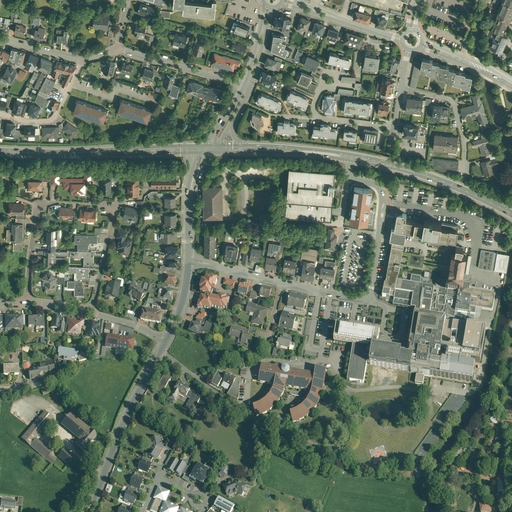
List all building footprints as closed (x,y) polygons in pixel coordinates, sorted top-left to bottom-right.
[(212,7),(183,4),(183,0),(174,0),(174,7),(184,8),(183,13),(215,16),(216,1),(213,1),(212,7)] [(511,12),(511,6),(504,3),(500,12),(498,12),(497,16),(509,21),(511,12)] [(154,8),(141,4),(138,13),(146,15),(146,18),(150,20),(151,17),(152,17),(154,8)] [(368,13),(359,11),(359,12),(356,11),(353,19),(357,20),(357,21),(365,23),(365,22),(368,23),(371,16),(368,15),(368,13)] [(108,17),(96,16),(95,28),(107,29),(108,17)] [(284,16),(280,16),(280,17),(275,17),(274,27),(280,28),(280,30),(283,30),(285,29),(290,30),(291,19),(289,19),(289,18),(284,17),(284,16)] [(509,21),(497,16),(491,30),(503,35),(509,21)] [(387,20),(378,17),(376,25),(385,28),(387,20)] [(310,21),(302,18),(301,20),(300,20),(298,24),(299,25),(297,31),(302,32),(302,30),(306,31),(310,21)] [(254,27),(241,22),(239,26),(243,27),(240,36),(250,39),(254,27)] [(23,25),(16,23),(14,32),(24,34),(25,31),(26,30),(25,30),(26,27),(23,26),(23,25)] [(324,25),(316,23),(315,26),(314,26),(312,29),(313,30),(312,33),(321,36),(324,25)] [(146,27),(137,25),(135,32),(136,33),(135,36),(139,36),(140,33),(145,34),(146,27)] [(45,29),(39,28),(38,31),(36,30),(34,37),(43,39),(45,29)] [(339,32),(329,29),(326,38),(336,41),(337,36),(339,32)] [(503,35),(491,30),(489,36),(494,38),(491,45),(496,47),(495,49),(500,52),(501,52),(507,37),(503,35)] [(56,34),(55,43),(63,43),(63,44),(67,45),(68,34),(68,31),(66,31),(63,31),(63,35),(56,34)] [(351,33),(350,33),(347,32),(346,34),(345,34),(344,38),(345,38),(344,42),(359,47),(361,43),(362,43),(363,39),(362,39),(362,37),(359,36),(359,35),(351,33)] [(182,35),(176,33),(173,44),(180,46),(180,45),(185,46),(188,35),(183,34),(182,35)] [(284,35),(274,34),(273,37),(272,37),(270,47),(272,48),(271,51),(285,57),(285,55),(289,57),(292,51),(284,47),(284,46),(285,46),(286,43),(283,42),(284,35)] [(241,40),(236,38),(231,47),(243,53),(247,45),(241,42),(241,40)] [(205,44),(196,41),(193,52),(202,55),(205,44)] [(9,53),(2,49),(2,50),(0,53),(0,65),(3,59),(5,60),(9,53)] [(25,52),(17,50),(11,49),(9,56),(14,57),(14,60),(23,62),(25,52)] [(303,51),(298,49),(295,57),(300,59),(303,51)] [(241,60),(215,52),(212,62),(233,69),(235,66),(236,66),(237,63),(240,64),(241,60)] [(501,52),(500,52),(497,57),(504,60),(507,54),(501,52)] [(338,55),(330,53),(328,62),(337,64),(337,63),(341,63),(340,65),(349,67),(352,58),(343,56),(343,54),(339,53),(338,55)] [(39,57),(30,54),(27,62),(28,62),(26,67),(33,69),(35,65),(36,65),(39,57)] [(380,57),(365,55),(363,67),(368,68),(368,69),(373,70),(373,69),(378,70),(380,57)] [(319,61),(307,56),(303,65),(313,69),(315,70),(317,66),(319,66),(320,65),(320,64),(320,63),(320,62),(319,62),(319,61)] [(395,57),(389,56),(386,73),(392,74),(392,73),(397,74),(397,73),(398,73),(398,71),(398,70),(399,63),(400,63),(400,61),(400,60),(400,59),(395,58),(395,57)] [(52,62),(42,58),(38,67),(43,69),(49,71),(52,62)] [(274,60),(268,58),(265,65),(279,70),(281,63),(274,60)] [(432,60),(422,58),(421,67),(420,70),(428,72),(428,73),(437,75),(439,65),(439,63),(432,62),(432,60)] [(116,62),(107,60),(106,61),(105,61),(104,61),(103,61),(103,62),(103,63),(103,64),(103,65),(104,65),(105,65),(104,73),(113,75),(116,62)] [(63,63),(57,62),(53,77),(57,77),(59,71),(68,73),(67,76),(66,76),(62,85),(66,87),(76,66),(69,65),(70,64),(63,63)] [(133,65),(124,62),(121,72),(131,74),(133,65)] [(449,67),(439,65),(437,75),(436,76),(445,78),(444,80),(453,81),(455,71),(455,70),(448,68),(449,67)] [(10,68),(8,66),(2,76),(4,78),(5,80),(6,80),(8,80),(10,81),(13,76),(16,71),(13,69),(11,67),(10,68)] [(26,72),(20,69),(17,74),(23,77),(26,72)] [(43,69),(35,86),(40,89),(41,88),(47,77),(49,71),(43,69)] [(154,71),(145,69),(143,77),(146,78),(146,79),(152,81),(154,71)] [(271,74),(268,73),(262,71),(262,73),(261,73),(260,74),(260,75),(260,76),(258,81),(268,85),(268,86),(269,86),(271,87),(272,87),(273,84),(277,86),(279,82),(275,80),(276,77),(271,75),(271,74)] [(311,75),(301,71),(297,82),(308,87),(313,76),(311,75)] [(465,73),(455,71),(453,81),(453,83),(461,84),(461,86),(470,88),(472,76),(465,75),(465,73)] [(175,77),(167,75),(164,86),(172,88),(173,88),(171,93),(177,95),(180,86),(174,85),(173,85),(172,85),(175,77)] [(55,81),(47,77),(41,88),(50,93),(55,81)] [(390,79),(386,78),(385,80),(383,79),(382,84),(378,83),(376,91),(381,92),(380,92),(383,93),(383,95),(387,96),(387,93),(391,94),(392,87),(394,87),(395,82),(393,82),(390,81),(390,79)] [(198,84),(191,82),(187,92),(191,93),(192,92),(195,93),(198,84)] [(317,86),(311,83),(308,90),(314,93),(317,86)] [(205,86),(198,84),(195,93),(205,96),(207,87),(205,87),(205,86)] [(293,103),(286,101),(287,98),(286,97),(288,93),(289,93),(290,90),(293,91),(294,91),(294,90),(295,90),(295,87),(294,86),(292,86),(291,86),(289,87),(287,88),(283,96),(279,94),(277,99),(281,101),(280,104),(282,104),(280,109),(278,108),(278,110),(283,112),(284,110),(290,112),(294,102),(293,102),(293,103)] [(217,89),(210,87),(209,88),(207,87),(205,96),(214,98),(217,89)] [(47,98),(49,94),(40,89),(38,94),(47,98)] [(224,91),(217,89),(214,98),(218,99),(218,101),(221,102),(224,91)] [(301,95),(298,94),(298,93),(293,91),(290,90),(289,93),(288,93),(286,97),(287,98),(286,101),(293,103),(293,102),(294,102),(299,104),(298,106),(305,108),(306,106),(307,106),(309,101),(308,101),(309,98),(302,95),(301,95)] [(270,96),(262,93),(261,95),(259,95),(257,99),(259,100),(258,102),(260,103),(260,104),(265,106),(265,105),(270,107),(270,108),(275,110),(275,109),(277,110),(278,110),(278,108),(280,109),(282,104),(280,104),(281,101),(277,99),(273,98),(269,97),(270,96)] [(47,98),(38,94),(35,100),(48,107),(50,104),(48,103),(49,100),(47,98)] [(334,96),(327,95),(327,97),(325,96),(324,99),(323,99),(322,109),(323,109),(323,112),(325,112),(325,113),(332,114),(333,110),(335,111),(337,101),(337,100),(334,100),(334,96)] [(50,104),(48,107),(55,110),(59,102),(52,99),(50,104)] [(137,104),(122,99),(118,110),(123,112),(123,113),(128,115),(129,114),(133,115),(137,104)] [(343,99),(341,111),(345,111),(344,114),(353,116),(354,112),(359,113),(359,116),(368,118),(368,116),(372,116),(374,103),(343,99)] [(415,100),(407,99),(405,112),(409,112),(409,111),(413,111),(415,100)] [(93,105),(78,100),(74,111),(79,112),(78,114),(89,117),(89,116),(93,105)] [(423,101),(415,100),(413,111),(413,113),(418,114),(418,112),(421,113),(423,101)] [(24,103),(15,101),(12,111),(21,113),(24,104),(24,103)] [(386,101),(382,101),(382,102),(379,102),(378,111),(378,113),(382,114),(382,112),(388,113),(388,112),(389,111),(389,109),(389,108),(388,108),(389,103),(386,103),(386,101)] [(481,102),(475,103),(476,105),(461,109),(464,119),(478,115),(481,123),(480,123),(480,124),(484,122),(486,127),(489,126),(483,113),(484,113),(482,104),(481,104),(481,102)] [(40,106),(31,104),(29,112),(29,113),(38,115),(40,106)] [(152,109),(137,104),(133,115),(138,117),(137,118),(143,120),(144,119),(148,120),(152,109)] [(108,110),(93,105),(89,116),(94,117),(93,119),(99,121),(99,119),(104,121),(108,110)] [(441,106),(433,105),(432,117),(435,118),(435,119),(440,120),(441,106)] [(449,107),(441,106),(440,120),(447,121),(449,107)] [(262,116),(252,111),(252,114),(251,117),(251,118),(250,118),(251,119),(251,120),(252,122),(253,125),(253,126),(254,125),(255,127),(257,128),(259,129),(262,123),(263,124),(264,121),(262,116)] [(290,122),(284,121),(284,123),(278,122),(277,132),(283,133),(283,131),(289,132),(289,133),(295,133),(296,124),(289,123),(290,122)] [(15,124),(7,123),(6,134),(14,135),(15,130),(15,124)] [(78,130),(68,123),(64,128),(63,129),(64,130),(69,133),(67,135),(71,138),(78,130)] [(320,127),(313,127),(313,135),(321,136),(321,135),(328,135),(328,136),(336,137),(337,133),(337,129),(331,129),(331,126),(320,124),(320,127)] [(414,126),(409,125),(409,126),(404,125),(403,135),(412,136),(417,137),(420,137),(420,136),(420,132),(417,131),(418,127),(413,126),(414,126)] [(35,127),(24,128),(25,136),(35,135),(35,134),(35,127)] [(56,127),(43,127),(43,136),(49,136),(49,137),(56,137),(56,127)] [(62,131),(60,127),(56,127),(56,137),(64,136),(62,131)] [(349,129),(344,128),(343,138),(356,140),(357,130),(352,130),(353,128),(349,128),(349,129)] [(363,130),(362,141),(376,143),(378,132),(363,130)] [(442,136),(435,135),(433,148),(441,149),(442,137),(442,136)] [(450,138),(442,137),(441,149),(449,150),(450,138)] [(458,138),(450,137),(450,138),(449,150),(456,151),(458,138)] [(482,139),(473,142),(474,147),(481,145),(482,148),(481,149),(483,156),(491,153),(489,146),(488,147),(487,143),(488,143),(487,138),(482,139)] [(491,160),(481,162),(485,176),(494,173),(492,165),(498,164),(497,159),(497,158),(491,160)] [(448,160),(440,159),(439,170),(446,173),(447,169),(448,160)] [(458,161),(448,160),(447,169),(457,170),(458,161)] [(335,170),(289,167),(285,216),(331,220),(332,212),(335,170)] [(152,178),(152,181),(152,187),(160,186),(160,178),(152,178)] [(168,178),(160,178),(160,186),(168,186),(168,178)] [(176,178),(168,178),(168,186),(176,186),(176,178)] [(85,179),(64,180),(64,184),(66,184),(66,187),(71,187),(72,188),(72,190),(75,190),(75,193),(80,193),(80,192),(85,192),(85,187),(87,186),(87,183),(87,179),(85,179)] [(39,180),(28,180),(28,181),(28,182),(28,184),(28,187),(28,186),(32,186),(32,189),(33,189),(33,190),(35,190),(36,189),(42,190),(42,181),(42,180),(39,180)] [(110,180),(100,180),(100,185),(103,185),(103,191),(110,191),(110,180)] [(138,180),(135,180),(134,180),(133,180),(132,180),(128,180),(129,195),(132,195),(133,196),(134,196),(135,195),(139,195),(138,180)] [(222,187),(204,187),(204,218),(223,218),(222,187)] [(372,190),(354,187),(350,222),(367,224),(369,214),(370,214),(370,210),(370,209),(369,209),(372,190)] [(175,197),(166,197),(166,202),(167,202),(167,206),(175,206),(175,197)] [(19,204),(10,204),(10,213),(14,213),(14,214),(16,214),(23,214),(23,205),(19,205),(19,204)] [(67,207),(60,207),(60,212),(59,211),(58,215),(60,215),(60,218),(69,219),(69,217),(73,217),(73,209),(67,209),(67,207)] [(139,210),(126,207),(125,213),(126,213),(125,217),(131,219),(131,220),(132,221),(132,218),(136,219),(136,220),(136,223),(139,210)] [(87,210),(81,210),(81,213),(80,214),(80,215),(81,216),(80,220),(95,221),(96,217),(96,215),(96,214),(96,211),(90,210),(87,210)] [(441,223),(424,220),(424,223),(420,223),(420,222),(418,220),(418,219),(406,217),(406,214),(397,213),(394,229),(392,228),(390,240),(392,240),(392,245),(403,247),(406,231),(426,235),(426,236),(430,237),(429,244),(433,245),(433,246),(437,247),(442,243),(443,238),(456,240),(459,226),(442,223),(442,224),(441,224),(441,223)] [(176,214),(167,214),(167,225),(170,225),(170,226),(176,225),(176,214)] [(16,224),(12,224),(12,230),(7,230),(7,239),(14,239),(14,250),(22,251),(22,245),(24,245),(24,235),(25,235),(25,218),(24,224),(16,224)] [(61,229),(47,229),(47,233),(48,233),(48,236),(47,237),(47,244),(49,244),(56,244),(57,236),(61,236),(61,229)] [(170,232),(160,232),(160,241),(172,241),(172,236),(176,236),(176,229),(170,229),(170,232)] [(335,230),(329,229),(328,233),(329,233),(327,246),(330,246),(330,248),(335,249),(336,242),(335,241),(336,238),(337,238),(337,236),(334,236),(335,230)] [(127,232),(119,230),(117,237),(119,237),(125,239),(126,236),(127,236),(127,232)] [(214,233),(205,233),(206,256),(214,256),(214,233)] [(98,235),(75,235),(75,240),(79,240),(79,243),(78,243),(77,251),(88,251),(89,242),(97,243),(98,235)] [(281,245),(269,243),(267,256),(267,258),(266,262),(265,269),(270,270),(270,271),(275,271),(277,270),(277,266),(276,265),(276,263),(276,260),(281,261),(282,255),(285,237),(282,236),(281,245)] [(125,239),(119,237),(119,238),(121,238),(120,242),(118,242),(117,247),(122,248),(123,250),(123,253),(127,254),(128,250),(129,250),(132,240),(129,239),(128,239),(125,239)] [(397,281),(403,247),(392,245),(382,297),(389,298),(390,296),(394,297),(397,281)] [(174,246),(170,246),(170,247),(167,247),(166,256),(178,256),(178,251),(179,251),(179,249),(178,248),(178,247),(174,247),(174,246)] [(237,248),(226,246),(225,256),(235,258),(237,248)] [(317,250),(306,248),(306,246),(306,248),(304,260),(316,262),(318,250),(318,248),(317,250)] [(456,246),(454,254),(461,255),(462,249),(463,250),(463,247),(456,246)] [(262,250),(251,249),(251,252),(244,251),(243,262),(249,263),(249,259),(251,260),(251,258),(259,259),(259,260),(260,260),(262,250)] [(49,251),(38,250),(38,254),(49,254),(49,257),(45,257),(45,263),(49,263),(49,266),(56,266),(56,263),(56,258),(67,258),(67,251),(56,251),(49,251)] [(77,251),(71,250),(70,257),(82,257),(82,255),(84,255),(84,267),(89,267),(94,267),(94,264),(93,264),(93,256),(91,256),(92,251),(88,251),(77,251)] [(498,253),(481,250),(478,268),(495,270),(498,253)] [(509,255),(498,253),(495,270),(506,272),(509,255)] [(454,254),(451,254),(446,289),(463,292),(464,284),(461,284),(466,256),(461,255),(454,254)] [(294,261),(286,259),(285,259),(283,270),(288,270),(288,269),(295,270),(294,272),(295,272),(297,260),(294,260),(294,261)] [(316,262),(304,260),(304,263),(303,263),(301,277),(310,279),(312,280),(312,279),(313,279),(316,262)] [(336,261),(326,260),(326,265),(327,265),(327,267),(321,266),(320,275),(325,276),(325,279),(323,279),(323,282),(329,283),(330,280),(332,280),(332,277),(334,278),(335,273),(333,273),(334,267),(335,267),(335,265),(336,261)] [(84,267),(65,266),(65,271),(78,272),(77,278),(89,279),(89,278),(89,267),(84,267)] [(56,278),(49,271),(42,278),(47,283),(47,285),(46,286),(46,291),(55,292),(55,282),(57,282),(57,278),(56,278)] [(171,275),(170,277),(167,276),(167,277),(165,276),(164,281),(166,282),(165,284),(165,285),(169,285),(175,287),(175,283),(177,282),(177,280),(176,279),(177,278),(175,278),(175,277),(171,275)] [(397,281),(394,297),(394,299),(411,302),(410,308),(415,309),(414,315),(417,315),(422,285),(427,286),(427,282),(423,281),(422,285),(420,285),(421,277),(420,276),(420,278),(412,276),(413,275),(412,275),(410,283),(397,281)] [(210,279),(206,277),(205,281),(203,281),(200,293),(209,296),(210,296),(211,290),(214,291),(217,290),(217,289),(214,288),(217,279),(210,277),(210,279)] [(124,280),(118,279),(118,281),(116,281),(116,284),(117,284),(116,286),(119,287),(123,288),(124,280)] [(237,282),(225,279),(223,285),(230,286),(230,288),(235,290),(237,282)] [(77,281),(68,280),(67,287),(68,287),(68,286),(75,287),(74,297),(84,298),(84,287),(83,287),(83,284),(81,284),(82,281),(77,281)] [(246,284),(242,283),(242,285),(240,284),(238,293),(246,295),(249,287),(246,286),(246,284)] [(446,289),(427,286),(422,285),(417,315),(427,317),(427,313),(434,314),(433,318),(445,320),(445,323),(478,329),(479,321),(480,321),(482,309),(492,311),(495,295),(470,290),(470,285),(464,284),(463,292),(446,289)] [(116,286),(109,285),(109,288),(108,288),(107,292),(108,292),(107,295),(117,297),(117,295),(118,295),(119,291),(118,291),(119,287),(116,286)] [(146,294),(134,285),(128,293),(129,294),(128,295),(132,298),(133,296),(140,302),(146,294)] [(271,289),(263,287),(262,286),(260,294),(265,296),(265,298),(268,299),(269,297),(270,297),(272,289),(271,289)] [(164,290),(163,290),(160,290),(158,299),(164,300),(164,299),(172,300),(173,299),(173,298),(172,297),(173,292),(164,290)] [(205,294),(204,297),(201,296),(198,307),(206,309),(206,308),(211,308),(211,307),(217,308),(217,307),(225,308),(226,305),(227,305),(229,299),(226,298),(226,297),(220,295),(218,296),(217,299),(209,297),(209,296),(205,294)] [(294,297),(289,296),(288,301),(289,301),(288,304),(296,306),(298,297),(294,296),(294,297)] [(303,298),(298,297),(296,306),(304,308),(305,305),(306,305),(307,300),(303,299),(303,298)] [(411,302),(394,299),(393,305),(410,308),(411,302)] [(267,311),(256,308),(257,304),(249,302),(246,311),(255,313),(253,322),(263,324),(264,320),(264,321),(267,311)] [(152,311),(145,310),(145,312),(142,311),(141,320),(151,321),(152,311)] [(160,312),(152,311),(151,321),(160,323),(162,314),(159,314),(160,312)] [(289,313),(283,311),(279,327),(292,331),(296,317),(289,315),(289,313)] [(200,312),(200,314),(198,314),(198,316),(196,316),(195,319),(201,321),(203,318),(205,318),(206,314),(200,312)] [(417,315),(414,315),(412,331),(409,330),(407,342),(400,341),(399,347),(401,347),(400,351),(405,352),(405,353),(381,349),(381,347),(378,346),(377,349),(355,345),(351,371),(349,371),(349,372),(351,372),(350,381),(364,383),(367,362),(370,363),(369,365),(411,371),(419,372),(423,373),(431,374),(431,375),(472,382),(475,365),(470,364),(446,361),(437,360),(438,355),(440,355),(440,354),(445,323),(445,320),(433,318),(427,317),(417,315)] [(389,316),(387,331),(396,332),(398,317),(389,316)] [(14,318),(11,318),(11,317),(6,317),(6,326),(6,327),(9,327),(9,329),(14,329),(14,318)] [(22,326),(22,317),(17,317),(17,318),(14,318),(14,329),(19,329),(19,327),(22,327),(22,326)] [(38,317),(35,317),(35,318),(28,318),(28,327),(36,327),(36,329),(44,328),(44,319),(38,319),(38,317)] [(61,318),(52,317),(51,328),(58,329),(60,329),(61,324),(61,318)] [(204,328),(192,323),(191,328),(190,327),(190,328),(189,328),(189,329),(189,330),(190,330),(190,331),(198,334),(199,331),(203,332),(204,330),(209,332),(212,324),(207,321),(204,328)] [(70,322),(69,322),(69,326),(68,333),(80,334),(80,329),(81,323),(70,322)] [(93,323),(88,322),(88,323),(87,323),(86,334),(92,335),(91,337),(96,338),(97,336),(98,328),(98,324),(95,323),(95,324),(93,324),(93,323)] [(470,364),(470,362),(480,364),(486,330),(478,329),(445,323),(440,354),(446,355),(446,361),(470,364)] [(249,331),(241,329),(241,328),(232,326),(230,331),(233,332),(232,335),(239,337),(239,339),(242,339),(241,345),(250,347),(252,338),(248,337),(249,333),(249,332),(249,331)] [(377,349),(378,346),(380,335),(337,328),(335,342),(355,345),(377,349)] [(118,336),(107,335),(106,347),(116,348),(116,349),(118,336)] [(130,338),(118,336),(116,349),(117,349),(123,350),(124,349),(128,350),(128,349),(131,349),(132,349),(132,348),(133,347),(134,342),(133,341),(133,340),(132,339),(129,339),(130,338)] [(292,338),(285,336),(284,340),(280,339),(280,341),(278,340),(277,345),(277,346),(276,349),(280,350),(281,346),(289,348),(289,349),(289,350),(292,351),(293,350),(294,347),(295,347),(294,346),(295,344),(294,343),(291,342),(292,338)] [(61,349),(58,349),(55,350),(58,360),(71,362),(78,359),(79,352),(61,349)] [(83,353),(79,352),(78,359),(79,361),(86,359),(83,353)] [(52,361),(44,362),(45,362),(46,365),(48,371),(54,370),(52,361)] [(288,368),(288,367),(287,367),(286,367),(285,367),(284,368),(283,368),(277,364),(275,367),(262,365),(259,381),(261,381),(260,382),(265,383),(265,382),(268,382),(268,383),(273,384),(272,384),(273,384),(273,383),(275,384),(274,386),(272,386),(271,389),(268,394),(266,393),(263,397),(264,399),(259,402),(260,405),(254,407),(256,417),(257,417),(259,416),(259,415),(262,414),(263,414),(267,412),(270,409),(270,410),(274,407),(274,406),(276,403),(277,404),(280,400),(279,399),(281,396),(282,396),(284,392),(283,391),(283,389),(284,390),(285,388),(284,388),(284,385),(289,386),(288,387),(289,387),(291,387),(291,386),(294,387),(294,388),(298,388),(299,388),(301,388),(301,389),(306,390),(306,389),(312,390),(311,393),(309,392),(308,395),(305,400),(303,399),(299,403),(301,405),(296,408),(297,411),(291,413),(293,423),(294,423),(293,423),(296,422),(296,421),(299,420),(300,421),(304,418),(307,415),(307,416),(311,413),(311,412),(313,409),(314,410),(317,406),(316,405),(318,402),(319,402),(321,398),(320,397),(321,394),(322,394),(322,391),(323,392),(323,391),(323,389),(324,389),(322,388),(323,386),(323,387),(324,382),(323,382),(324,379),(325,379),(325,374),(325,372),(326,372),(326,370),(327,369),(316,367),(315,374),(296,371),(297,370),(296,371),(290,370),(289,369),(288,368)] [(18,365),(3,365),(4,375),(19,374),(18,365)] [(46,365),(35,367),(35,369),(28,371),(30,380),(39,378),(38,371),(40,371),(40,372),(41,372),(41,373),(48,371),(46,365)] [(175,372),(169,369),(164,377),(169,380),(170,381),(175,372)] [(236,379),(227,374),(226,375),(218,371),(211,383),(218,387),(222,379),(224,380),(223,381),(224,381),(224,380),(228,382),(227,383),(232,386),(236,379)] [(423,373),(419,372),(418,375),(416,375),(415,383),(423,384),(424,376),(423,376),(423,373)] [(164,377),(163,377),(158,387),(160,388),(158,391),(162,393),(169,380),(164,377)] [(236,379),(232,386),(227,395),(237,400),(239,398),(240,383),(242,383),(243,381),(238,378),(237,380),(236,379),(237,379),(236,378),(236,379)] [(179,381),(174,390),(175,390),(172,395),(171,395),(169,398),(171,399),(175,401),(179,393),(186,397),(190,389),(184,385),(184,384),(179,381)] [(195,392),(190,389),(186,397),(191,399),(186,408),(193,412),(198,403),(202,396),(194,392),(195,392)] [(45,412),(22,439),(30,446),(53,419),(45,412)] [(495,413),(490,419),(491,421),(492,423),(494,424),(496,424),(501,418),(495,413)] [(97,436),(71,414),(61,424),(79,440),(75,445),(83,452),(97,436)] [(158,437),(156,438),(155,438),(150,440),(152,447),(148,454),(149,455),(150,456),(151,457),(152,457),(156,459),(163,448),(160,437),(158,438),(158,437)] [(177,444),(170,440),(166,447),(173,451),(177,444)] [(50,455),(37,444),(33,448),(46,460),(50,455)] [(75,457),(64,448),(58,456),(68,465),(75,457)] [(173,459),(170,457),(165,465),(169,467),(173,459)] [(150,464),(142,461),(138,459),(138,460),(137,464),(140,465),(139,469),(140,469),(139,471),(142,472),(143,470),(148,472),(151,465),(150,464)] [(179,462),(173,459),(169,467),(167,469),(173,472),(174,471),(180,475),(181,473),(186,465),(180,461),(179,462)] [(489,473),(480,469),(482,465),(477,463),(474,471),(479,473),(488,477),(488,476),(495,479),(497,474),(500,475),(502,471),(500,471),(500,470),(494,467),(492,475),(489,474),(489,473)] [(186,465),(181,473),(185,475),(186,472),(189,467),(186,465)] [(191,475),(189,478),(190,479),(195,482),(196,481),(203,485),(205,481),(206,482),(209,476),(209,475),(211,472),(208,470),(209,469),(205,467),(204,468),(201,466),(200,467),(197,465),(196,467),(195,467),(192,473),(192,474),(191,475)] [(222,465),(216,475),(222,478),(227,470),(222,466),(222,465)] [(189,478),(191,475),(186,472),(185,475),(182,479),(188,482),(190,479),(189,478)] [(142,479),(134,476),(131,484),(132,484),(131,486),(134,487),(135,485),(140,488),(143,480),(142,479)] [(236,481),(224,486),(227,495),(234,493),(235,494),(236,494),(237,493),(239,493),(239,494),(239,495),(242,496),(243,495),(244,493),(244,492),(243,492),(246,486),(236,481)] [(169,492),(162,489),(161,490),(160,490),(160,491),(159,490),(159,491),(158,491),(155,498),(156,499),(163,502),(165,502),(169,492)] [(136,495),(128,492),(124,500),(125,500),(125,502),(128,503),(128,501),(134,503),(137,495),(136,495)] [(13,499),(5,498),(5,501),(1,500),(1,506),(4,507),(4,509),(11,510),(11,508),(15,508),(15,502),(12,502),(13,499)] [(163,502),(156,499),(155,502),(154,502),(154,503),(153,503),(153,504),(153,505),(153,506),(151,511),(152,511),(153,511),(161,511),(165,505),(162,504),(163,502)] [(231,511),(234,506),(220,499),(216,507),(225,511),(231,511)] [(490,511),(492,506),(478,502),(475,511),(490,511)]
